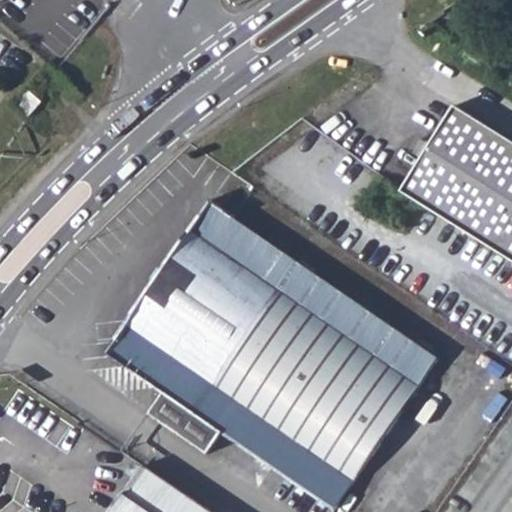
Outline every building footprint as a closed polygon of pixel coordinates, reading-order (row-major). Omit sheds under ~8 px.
[(15,108),(27,117),(43,100),(37,94),(34,98),(27,93),(15,108)] [(405,190),(511,258),(511,140),(459,106),(405,190)] [(437,360),(211,205),(108,355),(166,395),(224,434),(335,510),(437,360)] [(224,434),(166,395),(152,415),(210,455),(224,434)] [(206,511),(142,468),(125,492),(111,511),(206,511)]
